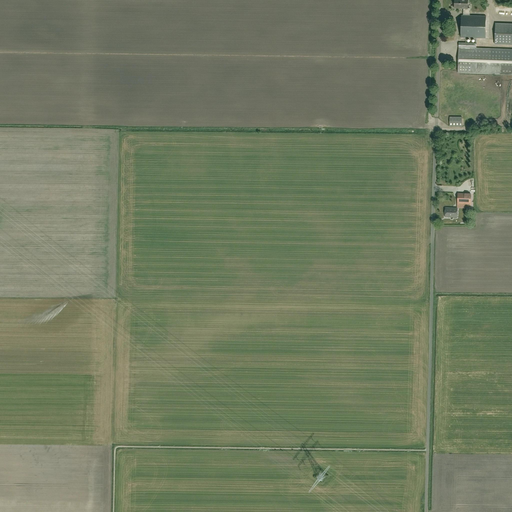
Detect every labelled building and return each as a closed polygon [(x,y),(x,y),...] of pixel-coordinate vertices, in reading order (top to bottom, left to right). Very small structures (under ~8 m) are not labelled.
[(454,0),(454,8),(464,8),(464,11),(463,11),(463,16),(461,16),(461,38),(485,38),(486,16),(470,16),(470,8),(467,8),(467,0),(454,0)] [(511,24),(495,24),(495,44),(511,44),(511,24)] [(459,43),(459,46),(458,73),(511,74),(511,49),(476,48),(476,44),(459,43)] [(449,127),(462,127),(462,117),(449,117),(449,127)] [(458,194),(457,204),(467,204),(467,199),(470,199),(470,194),(458,194)] [(457,217),(457,208),(445,208),(445,217),(457,217)]
